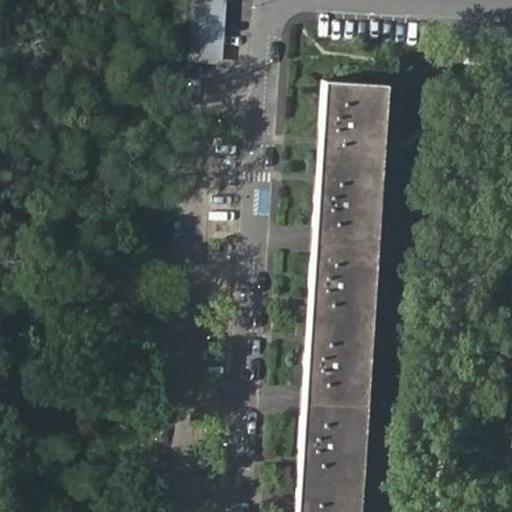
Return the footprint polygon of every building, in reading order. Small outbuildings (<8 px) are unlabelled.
[(224,0),(190,0),(187,66),(220,68),(224,0)] [(331,511),(333,499),(337,500),(339,471),(335,470),(336,453),(356,455),(358,424),(363,358),(341,357),(342,337),(347,338),(349,309),(344,308),(346,293),(367,295),(373,198),(351,197),(352,179),(356,179),(358,152),(355,152),(355,135),(377,136),(381,86),(318,82),(315,131),(331,132),(326,195),(311,194),(305,291),(320,291),(316,355),(300,354),(294,450),(310,452),(306,511),(331,511)] [(331,132),(315,131),(311,194),(326,195),(331,132)] [(351,197),(373,198),(377,136),(355,135),(355,152),(358,152),(356,179),(352,179),(351,197)] [(320,291),(305,291),(300,354),(316,355),(320,291)] [(341,357),(363,358),(367,295),(346,293),(344,308),(349,309),(347,338),(342,337),(341,357)] [(294,450),(290,511),(306,511),(310,452),(294,450)] [(331,511),(352,511),(356,455),(336,453),(335,470),(339,471),(337,500),(333,499),(331,511)]
